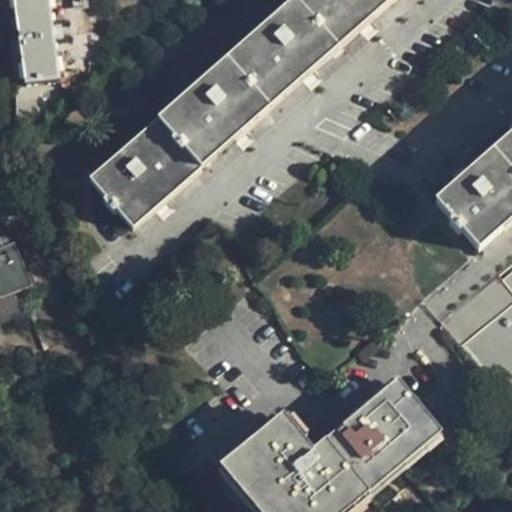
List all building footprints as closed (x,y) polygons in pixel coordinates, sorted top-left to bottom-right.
[(55,86),(42,0),(6,0),(20,92),(55,86)] [(193,147),(209,164),(394,0),(301,0),(167,119),(182,136),(178,139),(189,151),(193,147)] [(182,136),(167,119),(88,188),(102,204),(97,208),(107,221),(111,217),(125,233),(209,164),(193,147),(189,151),(178,139),(182,136)] [(477,256),(511,225),(511,142),(436,207),(452,225),(448,229),(457,240),(461,237),(477,256)] [(0,218),(0,305),(32,294),(17,249),(1,255),(0,251),(0,233),(4,232),(0,218)] [(4,232),(0,233),(0,251),(1,255),(17,249),(11,230),(4,232)] [(511,403),(511,269),(447,320),(511,403)] [(282,422),(228,469),(264,511),(344,511),(437,432),(432,427),(399,388),(316,459),(282,422)] [(365,511),(445,443),(437,432),(344,511),(365,511)] [(264,511),(228,469),(219,476),(249,511),(264,511)]
